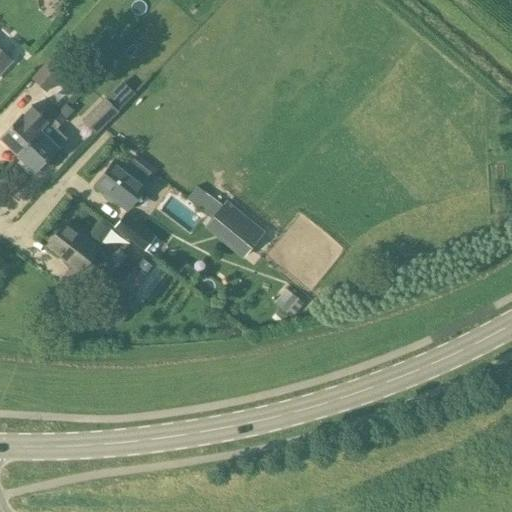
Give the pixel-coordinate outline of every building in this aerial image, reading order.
[(0,70),(11,59),(0,48),(0,70)] [(43,65),(31,78),(47,92),(59,79),(69,67),(54,53),(43,65)] [(102,128),(119,111),(106,98),(84,120),(96,133),(102,128)] [(0,138),(18,154),(41,130),(49,121),(58,111),(51,104),(42,115),(31,105),(22,113),(0,138)] [(66,118),(58,111),(49,121),(41,130),(18,154),(37,171),(59,147),(67,138),(57,128),(66,118)] [(151,172),(132,158),(125,168),(114,160),(96,184),(129,209),(147,185),(144,182),(151,172)] [(223,205),(211,195),(199,209),(211,219),(205,227),(244,259),(266,232),(227,200),(223,205)] [(156,238),(124,214),(113,228),(145,252),(156,238)] [(80,272),(99,247),(66,221),(47,246),(80,272)] [(138,265),(120,252),(104,273),(122,287),(138,265)] [(138,265),(147,271),(151,265),(142,258),(138,265)] [(111,294),(103,304),(123,319),(131,309),(111,294)] [(292,295),(281,308),(291,316),(302,303),(292,295)]
